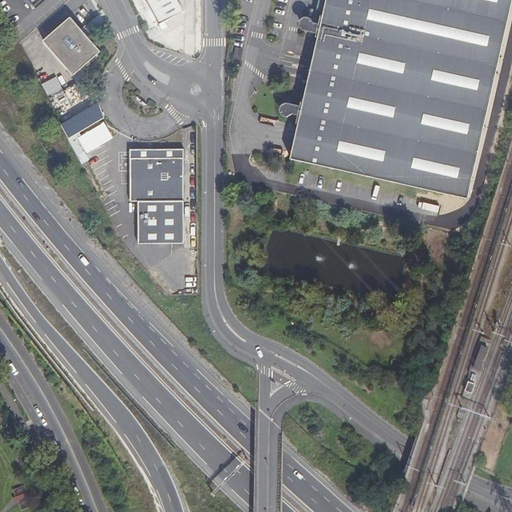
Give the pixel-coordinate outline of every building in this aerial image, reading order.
[(147,0),(162,27),(179,18),(176,11),(183,8),(179,0),(147,0)] [(298,121),(290,156),(468,197),(511,0),(324,0),(321,12),(320,12),(319,18),(317,28),(315,34),(317,34),(302,100),(300,99),(299,104),(297,114),(296,121),(298,121)] [(45,38),(76,73),(103,50),(73,14),(45,38)] [(306,28),(309,26),(309,20),(306,16),(302,16),(298,19),(298,24),(302,27),(306,28)] [(58,77),(43,83),(48,96),(63,91),(58,77)] [(288,111),(291,108),(291,103),(288,100),(284,99),(280,102),(280,106),(283,110),(288,111)] [(131,159),(131,199),(185,200),(185,159),(131,159)] [(489,349),(482,347),(474,369),(481,371),(489,349)] [(476,386),(469,383),(466,392),(473,395),(476,386)] [(28,485),(25,486),(32,503),(34,503),(28,485)] [(22,507),(32,503),(25,486),(16,489),(22,507)]
